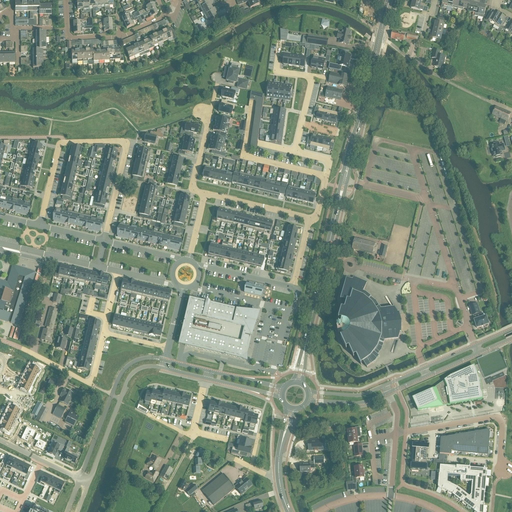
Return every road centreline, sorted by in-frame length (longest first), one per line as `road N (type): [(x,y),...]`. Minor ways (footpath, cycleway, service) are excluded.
road 1 (secondary): [(303,353),(389,0)]
road 2 (residential): [(103,241),(126,141),(58,144),(40,225)]
road 3 (unclassified): [(165,361),(142,358),(122,371),(79,478)]
road 4 (residential): [(396,433),(494,417),(502,425),(503,470)]
road 5 (unclassified): [(88,482),(129,379),(146,368),(162,370)]
road 6 (tertiary): [(511,329),(384,385)]
road 7 (residential): [(326,175),(245,157),(252,103)]
road 8 (tertiary): [(388,392),(511,338)]
road 9 (residential): [(104,331),(90,383),(21,348)]
road 10 (residential): [(189,287),(286,310),(294,307),(292,287)]
road 11 (residential): [(204,194),(192,185),(217,85)]
